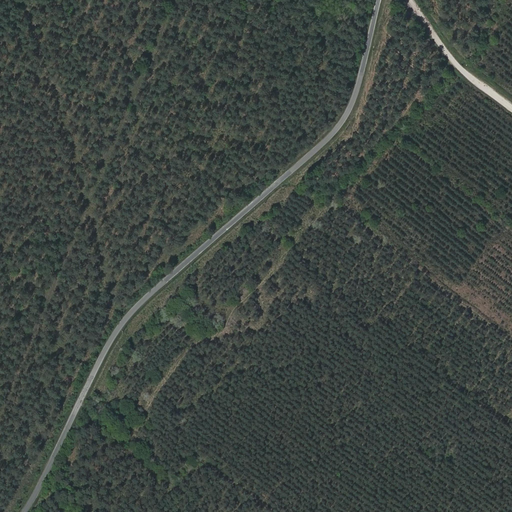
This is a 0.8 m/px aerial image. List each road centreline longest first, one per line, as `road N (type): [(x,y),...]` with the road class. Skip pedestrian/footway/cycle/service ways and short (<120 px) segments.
road 1 (tertiary): [(24,511),(128,315),(343,119),(378,0)]
road 2 (track): [(409,0),(454,62),(511,107)]
